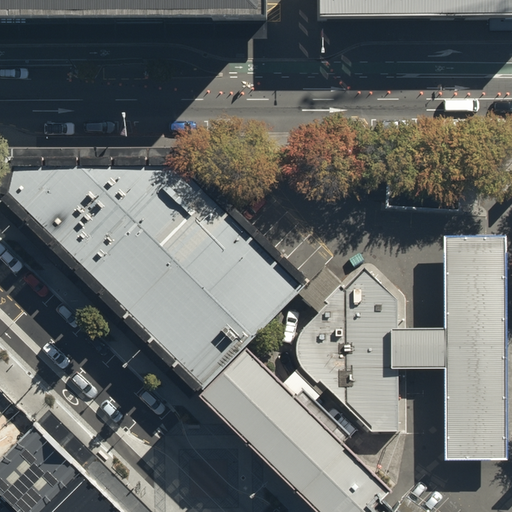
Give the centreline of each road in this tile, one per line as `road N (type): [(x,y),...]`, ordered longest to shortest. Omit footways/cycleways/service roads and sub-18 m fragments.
road 1 (residential): [(0,280),(237,511)]
road 2 (secondary): [(0,100),(283,98)]
road 3 (secondary): [(283,98),(511,97)]
